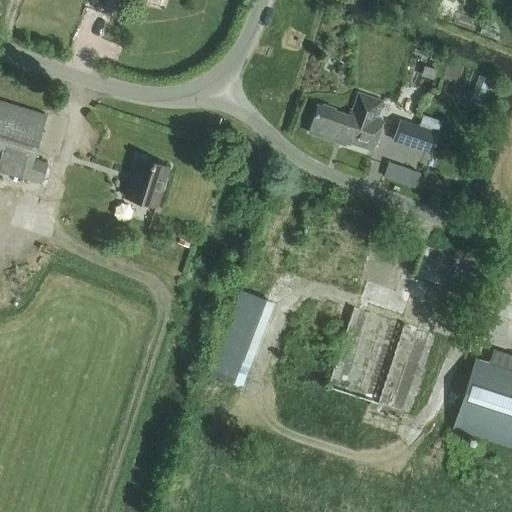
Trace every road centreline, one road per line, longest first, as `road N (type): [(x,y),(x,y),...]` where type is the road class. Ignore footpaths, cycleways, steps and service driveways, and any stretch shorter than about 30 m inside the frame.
road 1 (tertiary): [(218,80),(320,171),(511,242)]
road 2 (tertiary): [(218,80),(159,95),(0,49)]
